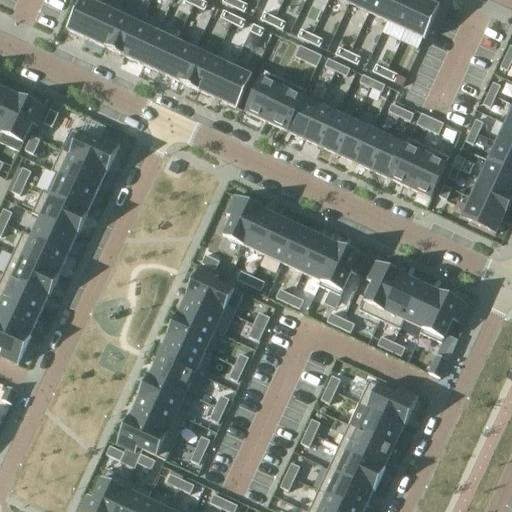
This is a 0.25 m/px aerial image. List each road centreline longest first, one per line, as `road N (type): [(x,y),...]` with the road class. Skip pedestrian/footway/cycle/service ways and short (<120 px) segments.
road 1 (residential): [(0,491),(168,124)]
road 2 (residential): [(168,124),(509,279)]
road 3 (residential): [(509,279),(401,511)]
road 4 (residential): [(0,47),(168,124)]
